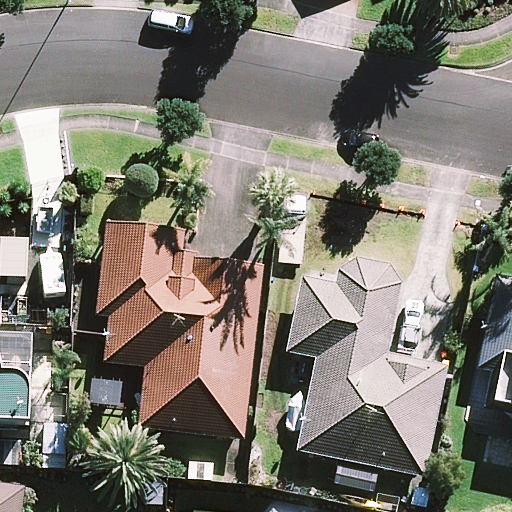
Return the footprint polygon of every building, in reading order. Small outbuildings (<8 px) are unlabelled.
[(250,448),(269,275),(187,266),(189,242),(113,234),(103,328),(116,329),(111,373),(150,378),(143,437),(250,448)] [(322,368),(303,460),(428,486),(451,377),(392,365),(407,293),(396,272),(362,265),(340,279),(337,294),(308,288),(292,362),(322,368)] [(496,382),(489,419),(511,423),(511,288),(501,286),(483,379),(496,382)] [(0,441),(28,442),(32,350),(0,348),(0,441)] [(0,511),(26,511),(29,497),(0,493),(0,511)]
